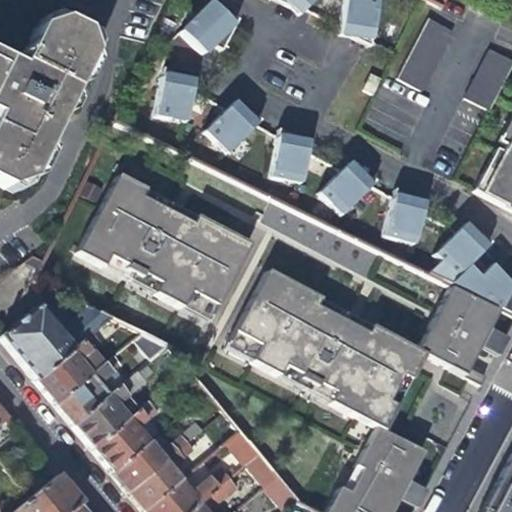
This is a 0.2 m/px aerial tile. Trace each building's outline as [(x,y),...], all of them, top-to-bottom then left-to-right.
[(309,0),(279,0),(281,1),(296,14),(309,0)] [(373,0),(341,0),(337,36),(351,38),(367,41),(373,0)] [(210,45),(230,24),(203,3),(177,32),(200,55),(210,45)] [(0,185),(6,189),(28,181),(90,52),(81,29),(60,16),(36,28),(18,66),(0,57),(0,185)] [(450,30),(425,17),(394,77),(419,90),(450,30)] [(511,61),(486,48),(462,97),(486,109),(511,61)] [(183,78),(158,74),(150,117),(181,123),(189,79),(183,78)] [(242,115),(228,103),(199,132),(222,155),(253,124),(242,115)] [(511,136),(511,115),(498,143),(506,147),(511,136)] [(288,138),(273,135),(265,178),(296,184),(304,141),(288,138)] [(503,154),(496,151),(475,194),(511,213),(511,136),(506,147),(503,154)] [(356,174),(345,164),(314,194),(336,216),(368,184),(356,174)] [(139,191),(113,177),(72,253),(99,267),(104,257),(155,284),(150,295),(177,309),(185,293),(212,307),(244,247),(191,218),(187,225),(136,197),(139,191)] [(191,218),(139,191),(136,197),(187,225),(191,218)] [(258,223),(270,230),(272,227),(302,244),(315,221),(272,198),(258,223)] [(406,201),(389,198),(378,237),(409,245),(420,204),(406,201)] [(471,235),(458,226),(429,255),(435,261),(421,275),(446,287),(494,310),(511,319),(511,289),(506,286),(489,269),(475,254),(485,245),(471,235)] [(155,284),(104,257),(99,267),(150,295),(155,284)] [(314,301),(261,273),(229,333),(254,347),(246,363),(273,377),(278,367),(329,395),(324,405),(370,429),(377,433),(386,416),(390,408),(387,406),(401,380),(404,381),(411,369),(418,356),(365,328),(362,334),(310,307),(314,301)] [(494,310),(446,287),(425,326),(430,329),(423,343),(435,350),(430,359),(459,375),(467,379),(477,385),(482,375),(464,366),(469,356),(475,346),(484,329),(494,310)] [(46,320),(64,306),(70,301),(52,292),(35,306),(46,320)] [(212,307),(185,293),(177,309),(203,323),(212,307)] [(64,306),(72,311),(76,304),(70,301),(64,306)] [(365,328),(314,301),(310,307),(362,334),(365,328)] [(70,315),(82,321),(92,313),(76,304),(72,311),(70,315)] [(60,337),(46,320),(35,306),(0,335),(0,344),(2,346),(32,382),(71,350),(60,337)] [(82,321),(91,333),(106,320),(92,313),(82,321)] [(82,321),(60,337),(71,350),(81,342),(91,333),(82,321)] [(412,350),(418,353),(423,343),(430,329),(425,326),(412,350)] [(502,338),(484,329),(475,346),(493,356),(502,338)] [(126,336),(130,341),(136,336),(130,333),(126,336)] [(254,347),(229,333),(220,349),(246,363),(254,347)] [(145,363),(153,357),(162,349),(136,336),(130,341),(128,343),(145,363)] [(88,351),(81,342),(71,350),(32,382),(39,392),(51,406),(88,375),(76,361),(88,351)] [(435,350),(423,343),(418,353),(430,359),(435,350)] [(153,357),(173,382),(183,374),(162,349),(153,357)] [(109,358),(88,375),(51,406),(58,414),(69,428),(106,397),(97,386),(117,369),(109,358)] [(143,365),(106,397),(69,428),(77,437),(89,452),(126,422),(114,407),(125,398),(152,376),(143,365)] [(329,395),(278,367),(273,377),(324,405),(329,395)] [(192,404),(202,395),(183,374),(173,382),(192,404)] [(404,381),(401,380),(387,406),(390,408),(404,381)] [(136,413),(125,398),(114,407),(126,422),(136,413)] [(152,400),(136,413),(126,422),(89,452),(99,464),(107,474),(144,444),(133,430),(143,422),(154,413),(151,410),(156,406),(152,400)] [(0,444),(13,433),(3,421),(1,418),(0,417),(0,444)] [(154,435),(143,422),(133,430),(144,444),(154,435)] [(166,444),(161,444),(152,453),(144,444),(107,474),(117,485),(123,493),(182,444),(198,431),(192,423),(166,444)] [(206,459),(223,445),(235,435),(227,425),(204,445),(207,449),(202,454),(206,459)] [(385,511),(392,502),(401,507),(410,511),(416,500),(419,493),(401,484),(417,454),(377,433),(370,429),(349,468),(355,471),(342,495),(336,491),(333,489),(320,511),(385,511)] [(161,444),(154,435),(144,444),(152,453),(161,444)] [(230,454),(243,444),(235,435),(223,445),(230,454)] [(188,451),(182,444),(123,493),(130,502),(138,511),(140,511),(176,483),(168,473),(177,466),(178,459),(188,451)] [(511,511),(511,449),(479,511),(478,511),(511,511)] [(241,467),(260,490),(273,479),(254,457),(241,467)] [(185,475),(177,466),(168,473),(176,483),(185,475)] [(355,471),(349,468),(336,491),(342,495),(355,471)] [(186,494),(176,483),(140,511),(187,511),(226,480),(217,470),(186,494)] [(66,511),(74,506),(62,492),(51,479),(27,500),(11,511),(66,511)] [(282,511),(293,503),(291,501),(273,479),(260,490),(279,511),(282,511)] [(233,489),(226,480),(187,511),(205,511),(214,504),(233,489)]
